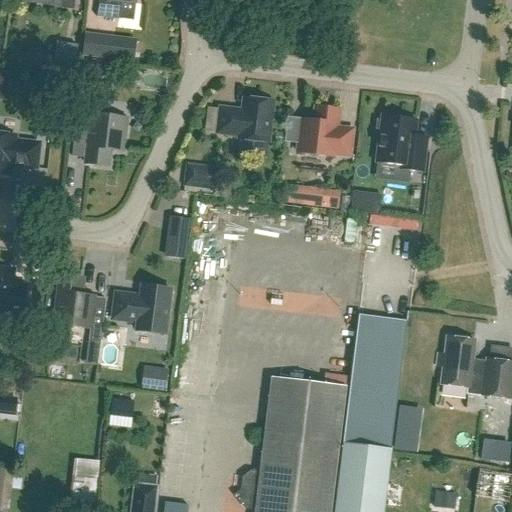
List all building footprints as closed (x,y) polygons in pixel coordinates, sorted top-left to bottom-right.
[(61,8),(61,9),(73,11),(74,0),(52,0),(52,6),(61,8)] [(98,0),(97,18),(118,20),(120,3),(136,5),(136,0),(98,0)] [(122,61),(124,40),(97,37),(94,57),(122,61)] [(56,43),(52,71),(73,74),(77,46),(56,43)] [(28,51),(26,67),(46,69),(48,53),(28,51)] [(9,73),(0,72),(0,86),(7,87),(9,73)] [(239,139),(268,143),(273,103),(244,99),(242,112),(220,109),(217,134),(239,136),(239,139)] [(108,167),(110,150),(123,151),(126,120),(92,116),(93,107),(78,105),(72,157),(86,159),(85,164),(108,167)] [(338,111),(315,108),(314,122),(301,121),(297,153),(333,157),(333,155),(349,156),(352,131),(336,129),(338,111)] [(422,173),(426,138),(414,136),(416,120),(382,116),(382,122),(378,121),(376,134),(380,134),(377,164),(400,167),(399,171),(422,173)] [(0,175),(10,177),(12,166),(36,169),(39,145),(15,142),(15,137),(0,135),(0,175)] [(184,186),(213,190),(216,170),(187,166),(184,186)] [(290,192),(288,205),(337,211),(339,198),(290,192)] [(350,239),(364,240),(367,217),(353,215),(350,239)] [(370,217),(369,225),(416,231),(417,223),(370,217)] [(187,234),(171,232),(168,258),(184,260),(187,234)] [(0,312),(22,316),(26,285),(13,283),(14,271),(0,268),(0,312)] [(54,325),(90,329),(94,297),(81,296),(83,279),(60,276),(54,325)] [(137,323),(136,331),(165,335),(170,290),(142,286),(140,297),(115,294),(112,320),(137,323)] [(249,305),(290,305),(290,287),(249,286),(249,305)] [(302,292),(301,307),(311,307),(311,312),(348,314),(349,296),(322,294),(322,293),(302,292)] [(383,511),(390,450),(397,395),(406,322),(358,316),(343,445),(335,511),(383,511)] [(473,362),(475,341),(446,338),(444,355),(438,355),(436,367),(443,368),(441,385),(468,389),(467,395),(510,400),(511,386),(511,363),(486,360),(486,363),(473,362)] [(85,365),(97,366),(100,343),(88,341),(85,365)] [(145,368),(143,388),(166,391),(168,371),(145,368)] [(257,501),(255,511),(329,511),(345,388),(271,379),(260,475),(250,474),(243,479),(242,492),(247,499),(257,501)] [(19,398),(0,396),(0,411),(17,414),(19,398)] [(111,399),(109,416),(131,418),(133,402),(111,399)] [(480,461),(508,464),(510,444),(483,441),(480,461)] [(95,511),(98,495),(101,461),(78,460),(71,511),(95,511)] [(0,511),(10,511),(15,466),(0,463),(0,511)] [(480,491),(511,499),(511,470),(488,464),(480,491)] [(133,483),(129,511),(155,511),(158,486),(133,483)] [(434,491),(433,507),(453,509),(454,493),(434,491)]
